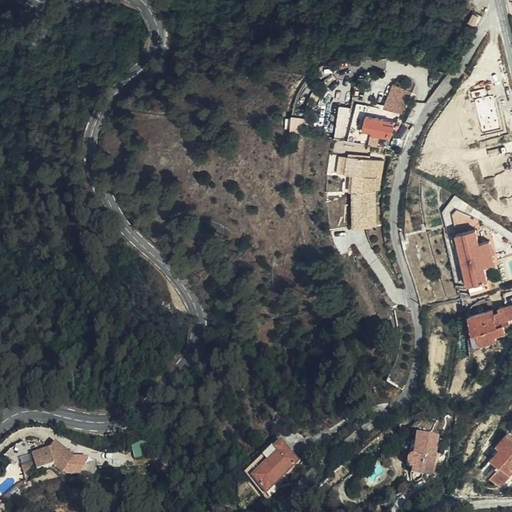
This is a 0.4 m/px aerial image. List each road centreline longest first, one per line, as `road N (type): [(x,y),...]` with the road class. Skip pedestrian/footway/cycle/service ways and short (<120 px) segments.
road 1 (tertiary): [(131,0),(150,8),(160,34),(155,57),(105,104),(94,137),(98,165),(114,212),(193,306),(197,339),(188,360),(133,418),(21,415),(0,430)]
road 2 (residential): [(501,7),(399,173),(390,224),(423,326),(414,374),(401,400),(271,511)]
